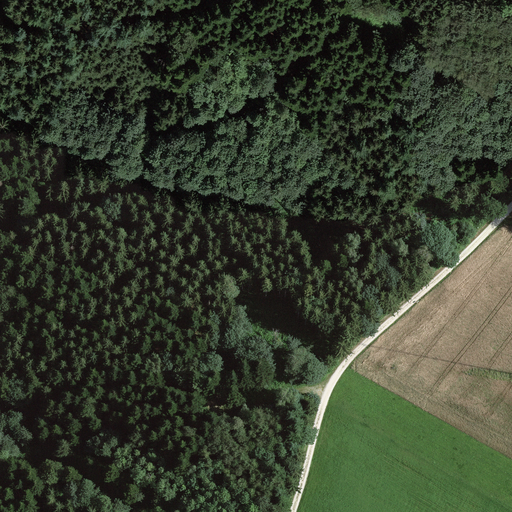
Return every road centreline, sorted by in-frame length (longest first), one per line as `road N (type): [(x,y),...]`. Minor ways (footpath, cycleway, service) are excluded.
road 1 (track): [(505,210),(341,365),(315,417),(291,511)]
road 2 (track): [(0,235),(86,215),(128,195),(153,141),(170,49)]
